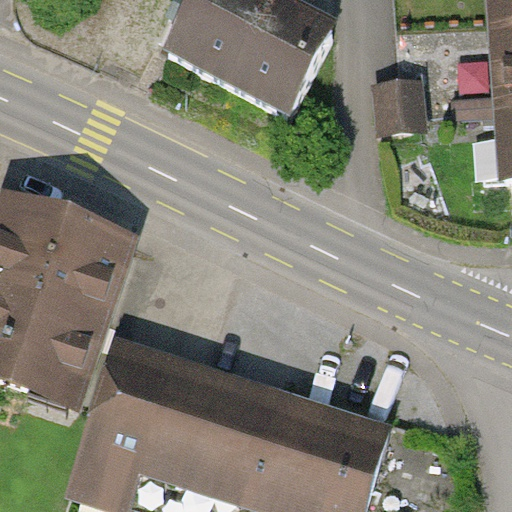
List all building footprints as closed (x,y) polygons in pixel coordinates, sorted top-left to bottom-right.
[(201,0),(169,62),(292,126),(335,45),(261,6),(264,0),(201,0)] [(491,186),(511,183),(511,0),(505,0),(510,58),(501,59),(508,148),(488,149),(491,186)] [(427,92),(383,97),(391,155),(434,149),(427,92)] [(134,256),(7,213),(0,233),(0,389),(80,417),(134,256)] [(236,511),(380,511),(401,450),(125,359),(74,511),(149,511),(158,486),(236,511)] [(459,511),(463,501),(413,483),(402,511),(459,511)]
